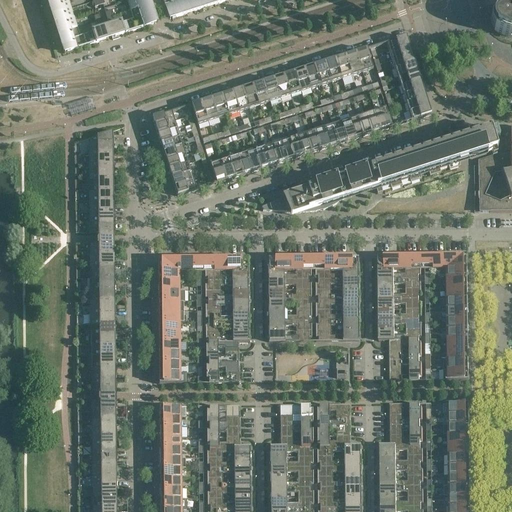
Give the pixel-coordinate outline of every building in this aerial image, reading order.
[(71,10),(69,0),(49,7),(52,16),(71,10)] [(150,5),(148,1),(147,0),(132,0),(127,2),(130,11),(150,5)] [(180,17),(174,0),(163,0),(170,20),(180,17)] [(186,0),(174,0),(180,17),(191,14),(186,0)] [(201,10),(197,0),(186,0),(191,14),(201,10)] [(211,7),(208,0),(197,0),(201,10),(211,7)] [(152,14),(151,8),(150,5),(130,11),(133,20),(152,14)] [(511,5),(509,6),(507,7),(505,8),(502,9),(500,10),(498,11),(497,12),(494,14),(493,15),(492,16),(491,17),(491,18),(491,19),(490,20),(490,22),(490,23),(490,24),(491,25),(491,26),(491,27),(492,28),(492,29),(493,30),(494,31),(496,32),(498,34),(500,35),(503,36),(506,37),(510,38),(511,38),(511,5)] [(74,19),(71,10),(52,16),(55,25),(74,19)] [(156,25),(155,22),(152,14),(133,20),(131,21),(134,32),(156,25)] [(77,28),(74,19),(55,25),(58,34),(77,28)] [(86,47),(134,32),(131,21),(83,36),(86,47)] [(80,37),(77,28),(58,34),(61,43),(80,37)] [(86,47),(83,36),(80,37),(61,43),(64,54),(86,47)] [(409,47),(406,38),(386,44),(389,53),(409,47)] [(411,55),(409,47),(389,53),(392,62),(411,55)] [(373,70),(367,51),(367,50),(356,54),(362,73),(373,70)] [(362,73),(356,54),(346,57),(352,77),(362,73)] [(414,64),(411,55),(392,62),(395,70),(414,64)] [(352,77),(346,57),(336,60),(342,80),(352,77)] [(342,80),(336,60),(325,64),(331,83),(342,80)] [(331,83),(325,64),(315,67),(321,86),(331,83)] [(417,73),(414,64),(395,70),(398,79),(417,73)] [(321,86),(315,67),(305,70),(311,90),(321,86)] [(311,90),(305,70),(294,74),(301,93),(311,90)] [(420,81),(417,73),(398,79),(400,87),(420,81)] [(301,93),(294,74),(284,77),(290,96),(301,93)] [(290,96),(284,77),(274,80),(280,100),(290,96)] [(280,100),(274,80),(264,84),(270,103),(280,100)] [(422,90),(420,81),(400,87),(403,96),(422,90)] [(270,103),(264,84),(253,87),(260,106),(270,103)] [(260,106),(253,87),(243,90),(249,110),(260,106)] [(249,110),(243,90),(233,93),(239,113),(249,110)] [(425,98),(422,90),(403,96),(406,105),(425,98)] [(239,113),(233,93),(222,97),(229,116),(239,113)] [(229,116),(222,97),(212,100),(218,119),(229,116)] [(428,107),(425,98),(406,105),(409,113),(428,107)] [(218,119),(212,100),(202,103),(208,123),(218,119)] [(208,123),(202,103),(191,107),(197,126),(208,123)] [(431,116),(428,107),(409,113),(411,122),(431,116)] [(392,128),(386,109),(375,112),(381,132),(392,128)] [(381,132),(375,112),(366,115),(373,135),(381,132)] [(174,122),(172,113),(152,119),(155,128),(174,122)] [(373,135),(366,115),(358,118),(364,137),(373,135)] [(364,137),(358,118),(349,121),(355,140),(364,137)] [(355,140),(349,121),(341,123),(347,143),(355,140)] [(177,131),(174,122),(155,128),(158,137),(177,131)] [(347,143),(341,123),(332,126),(338,146),(347,143)] [(338,146),(332,126),(323,129),(330,148),(338,146)] [(330,148),(323,129),(315,132),(321,151),(330,148)] [(458,163),(497,151),(492,135),(495,134),(498,133),(497,130),(491,132),(491,130),(432,149),(440,175),(460,168),(458,163)] [(511,130),(511,131),(511,130),(510,130),(510,151),(478,161),(479,162),(478,162),(478,177),(479,214),(489,214),(511,213),(511,130)] [(180,139),(177,131),(158,137),(160,145),(180,139)] [(113,157),(112,132),(97,137),(97,145),(88,145),(89,157),(113,157)] [(321,151),(315,132),(306,134),(313,154),(321,151)] [(313,154),(306,134),(298,137),(304,157),(313,154)] [(304,157),(298,137),(289,140),(295,159),(304,157)] [(183,148),(180,139),(160,145),(163,154),(183,148)] [(295,159),(289,140),(281,143),(287,162),(295,159)] [(287,162),(281,143),(272,145),(278,165),(287,162)] [(278,165),(272,145),(263,148),(270,168),(278,165)] [(185,156),(183,148),(163,154),(166,163),(185,156)] [(270,168),(263,148),(255,151),(261,170),(270,168)] [(440,175),(432,149),(412,156),(420,181),(440,175)] [(261,170),(255,151),(246,154),(253,173),(261,170)] [(253,173),(246,154),(238,156),(244,176),(253,173)] [(188,165),(185,156),(166,163),(169,171),(188,165)] [(244,176),(238,156),(229,159),(235,179),(244,176)] [(420,181),(412,156),(393,162),(401,187),(420,181)] [(113,169),(113,157),(89,157),(89,169),(113,169)] [(235,179),(229,159),(221,162),(227,181),(235,179)] [(227,181),(221,162),(210,165),(216,185),(227,181)] [(401,187),(393,162),(373,168),(380,188),(376,190),(377,195),(401,187)] [(191,173),(188,165),(169,171),(171,180),(191,173)] [(380,188),(373,168),(372,167),(366,169),(365,171),(333,181),(347,199),(371,191),(370,189),(369,188),(375,187),(376,190),(380,188)] [(113,181),(113,169),(89,169),(89,181),(113,181)] [(194,182),(191,173),(171,180),(174,188),(194,182)] [(347,199),(333,181),(333,180),(316,187),(315,186),(315,187),(308,189),(308,188),(307,189),(308,189),(285,196),(286,199),(262,208),(263,212),(290,213),(291,217),(301,214),(305,214),(308,214),(311,213),(314,213),(315,213),(323,211),(327,210),(331,208),(334,206),(347,199)] [(113,193),(113,181),(89,181),(89,193),(113,193)] [(197,191),(194,182),(174,188),(177,197),(197,191)] [(113,203),(113,193),(89,193),(89,203),(113,203)] [(113,213),(113,203),(89,203),(89,213),(113,213)] [(113,223),(113,213),(89,213),(89,224),(113,223)] [(197,220),(185,224),(187,229),(199,225),(197,220)] [(114,256),(114,234),(113,223),(89,224),(89,234),(98,234),(98,240),(98,245),(90,245),(90,256),(114,256)] [(114,268),(114,256),(90,256),(90,268),(114,268)] [(468,269),(468,258),(445,259),(445,270),(447,270),(446,269),(468,269)] [(401,270),(400,259),(378,259),(378,270),(394,270),(401,270)] [(445,270),(445,259),(400,259),(401,270),(405,270),(421,270),(445,270)] [(291,271),(290,260),(268,260),(268,271),(283,271),(283,272),(291,271)] [(335,271),(335,260),(290,260),(291,271),(295,271),(311,271),(311,272),(315,271),(330,271),(335,271)] [(358,270),(358,260),(335,260),(335,271),(342,271),(342,270),(358,270)] [(181,273),(180,261),(158,262),(158,272),(179,272),(179,273),(181,273)] [(225,272),(225,261),(180,261),(181,273),(205,273),(205,272),(220,272),(225,272)] [(248,271),(248,262),(248,261),(225,261),(225,272),(232,272),(248,271)] [(114,280),(114,268),(90,268),(90,280),(114,280)] [(468,279),(468,274),(468,269),(446,269),(447,270),(447,280),(468,279)] [(358,280),(358,275),(358,270),(342,270),(342,271),(342,275),(330,276),(330,271),(315,271),(315,277),(316,277),(317,277),(317,281),(358,280)] [(418,280),(418,276),(420,276),(421,276),(421,270),(405,270),(406,275),(394,275),(394,270),(378,270),(378,280),(418,280)] [(248,282),(248,276),(248,271),(232,272),(232,277),(220,277),(220,272),(205,272),(205,273),(205,278),(206,278),(207,278),(207,282),(248,282)] [(311,277),(311,272),(311,271),(295,271),(295,276),(283,276),(283,272),(283,271),(268,271),(268,281),(308,281),(308,277),(310,277),(311,277)] [(179,282),(179,273),(179,272),(158,272),(158,283),(179,282)] [(468,290),(468,279),(447,280),(447,290),(468,290)] [(114,292),(114,280),(90,280),(90,292),(114,292)] [(358,291),(358,280),(317,281),(318,285),(316,285),(315,285),(315,291),(331,291),(331,286),(343,286),(343,291),(358,291)] [(394,290),(394,285),(406,285),(406,290),(421,290),(421,284),(420,284),(418,284),(418,280),(378,280),(378,290),(394,290)] [(311,291),(311,285),(310,285),(308,285),(308,281),(268,281),(268,292),(284,291),(283,286),(296,286),(296,291),(311,291)] [(179,293),(179,282),(158,283),(158,293),(179,293)] [(248,292),(248,282),(207,282),(208,286),(206,286),(205,286),(205,292),(220,292),(220,287),(232,287),(232,292),(248,292)] [(419,300),(419,296),(420,296),(421,296),(421,290),(406,290),(406,295),(394,295),(394,290),(378,290),(378,301),(419,300)] [(468,300),(468,294),(468,290),(447,290),(447,300),(468,300)] [(311,298),(311,291),(296,291),(296,296),(284,296),(284,291),(268,292),(268,302),(309,301),(309,297),(310,297),(310,298),(311,298)] [(358,301),(358,295),(358,291),(343,291),(343,296),(331,296),(331,291),(315,291),(315,297),(316,297),(318,297),(318,301),(358,301)] [(114,304),(114,292),(90,292),(90,304),(114,304)] [(248,302),(248,297),(248,292),(232,292),(232,297),(220,298),(220,292),(205,292),(205,299),(206,299),(208,299),(208,302),(248,302)] [(179,303),(179,293),(158,293),(158,303),(179,303)] [(394,311),(394,305),(406,305),(406,311),(421,310),(421,304),(419,304),(419,300),(378,301),(378,311),(394,311)] [(468,310),(468,300),(447,300),(447,310),(468,310)] [(311,312),(311,305),(309,305),(309,301),(268,302),(268,312),(284,312),(284,307),(296,307),(296,312),(311,312)] [(358,311),(358,306),(358,301),(318,301),(318,305),(316,305),(315,305),(315,311),(331,311),(331,306),(343,306),(343,311),(358,311)] [(221,312),(221,307),(232,307),(232,312),(248,312),(248,302),(208,302),(208,306),(206,306),(205,306),(205,313),(221,312)] [(183,313),(183,303),(179,303),(158,303),(158,313),(183,313)] [(114,316),(114,304),(90,304),(90,316),(114,316)] [(419,321),(419,317),(421,317),(421,310),(406,311),(406,316),(394,316),(394,311),(378,311),(378,321),(419,321)] [(468,320),(468,315),(468,310),(447,310),(447,320),(468,320)] [(358,321),(358,316),(358,311),(343,311),(343,317),(331,317),(331,311),(315,311),(315,318),(316,318),(318,318),(318,322),(358,321)] [(248,322),(248,317),(248,312),(232,312),(232,317),(221,317),(221,312),(205,313),(205,319),(206,319),(208,319),(208,323),(248,322)] [(311,318),(311,312),(296,312),(296,317),(284,317),(284,312),(268,312),(268,322),(309,322),(309,318),(311,318)] [(183,323),(183,313),(158,313),(158,323),(180,323),(183,323)] [(115,326),(114,316),(90,316),(90,326),(115,326)] [(468,330),(468,320),(447,320),(447,331),(468,330)] [(358,331),(358,321),(318,322),(318,326),(316,326),(316,325),(315,325),(315,332),(331,332),(331,327),(343,327),(343,332),(358,331)] [(394,331),(394,326),(406,326),(406,331),(422,331),(421,324),(421,325),(419,325),(419,321),(378,321),(378,331),(394,331)] [(248,333),(248,322),(208,323),(208,327),(206,327),(205,327),(205,333),(221,333),(221,328),(233,328),(233,333),(248,333)] [(284,332),(284,327),(296,327),(296,332),(311,332),(311,326),(309,326),(309,322),(268,322),(268,332),(284,332)] [(180,333),(180,323),(158,323),(158,333),(180,333)] [(115,336),(115,326),(90,326),(91,336),(115,336)] [(469,341),(469,335),(468,330),(447,331),(447,341),(469,341)] [(359,342),(359,336),(358,331),(343,332),(343,337),(331,337),(331,332),(315,332),(316,338),(318,338),(318,342),(316,342),(316,343),(359,342)] [(422,337),(422,331),(406,331),(406,336),(394,336),(394,331),(378,331),(379,342),(389,342),(389,341),(419,341),(419,337),(421,337),(422,337)] [(311,338),(311,332),(296,332),(296,337),(284,337),(284,332),(268,332),(269,343),(312,343),(312,342),(309,342),(309,338),(311,338)] [(180,343),(180,333),(158,333),(159,344),(180,343)] [(249,343),(249,337),(248,333),(233,333),(233,338),(221,338),(221,333),(205,333),(206,339),(208,339),(208,343),(238,343),(249,343)] [(115,346),(115,336),(91,336),(91,347),(115,346)] [(422,351),(422,345),(421,345),(419,345),(419,341),(389,341),(389,342),(389,352),(402,351),(402,346),(409,346),(409,351),(422,351)] [(469,351),(469,341),(447,341),(447,351),(469,351)] [(180,354),(180,343),(159,344),(159,354),(180,354)] [(238,353),(238,343),(208,343),(208,347),(206,347),(206,353),(218,353),(218,348),(225,348),(225,353),(238,353)] [(115,357),(115,346),(91,347),(91,357),(115,357)] [(422,358),(422,351),(409,351),(410,356),(402,356),(402,351),(389,352),(389,362),(419,361),(419,357),(421,357),(421,358),(422,358)] [(469,361),(469,356),(469,351),(447,351),(448,361),(469,361)] [(238,363),(238,358),(238,353),(225,353),(225,358),(218,358),(218,353),(206,353),(206,360),(208,360),(208,364),(238,363)] [(180,364),(180,354),(159,354),(159,364),(180,364)] [(348,364),(348,355),(340,355),(340,364),(348,364)] [(115,369),(115,357),(91,357),(91,369),(115,369)] [(422,372),(422,365),(421,365),(419,365),(419,361),(389,362),(389,372),(402,372),(402,367),(410,367),(410,372),(422,372)] [(469,371),(469,361),(448,361),(448,371),(447,371),(448,371),(469,371)] [(238,373),(238,363),(208,364),(208,368),(206,368),(206,367),(206,374),(218,374),(218,369),(225,369),(225,374),(238,373)] [(180,374),(180,364),(159,364),(159,374),(180,374)] [(115,381),(115,369),(91,369),(91,381),(115,381)] [(469,382),(469,376),(469,371),(448,371),(444,371),(444,372),(444,381),(444,382),(469,382)] [(422,378),(422,372),(410,372),(410,377),(403,377),(402,372),(389,372),(390,383),(422,382),(420,382),(419,378),(421,378),(422,378)] [(239,384),(238,378),(238,373),(225,374),(225,379),(218,379),(218,374),(206,374),(206,380),(207,380),(208,380),(208,384),(206,384),(206,385),(239,384)] [(180,384),(180,374),(159,374),(159,385),(182,385),(182,384),(180,384)] [(115,413),(115,391),(115,381),(91,381),(91,392),(100,391),(100,398),(100,402),(91,402),(91,413),(115,413)] [(422,416),(422,410),(420,410),(420,406),(422,406),(422,405),(390,406),(390,416),(403,416),(403,411),(410,411),(410,416),(422,416)] [(469,416),(469,406),(469,405),(447,405),(447,406),(448,406),(448,416),(469,416)] [(349,417),(349,406),(316,407),(319,407),(319,411),(317,411),(316,411),(316,417),(329,417),(329,418),(336,418),(336,417),(349,417)] [(239,418),(239,407),(206,408),(209,408),(209,412),(207,412),(206,412),(206,418),(219,418),(219,413),(226,413),(226,418),(239,418)] [(312,417),(312,411),(310,411),(310,407),(312,407),(280,407),(280,418),(293,417),(293,418),(300,418),(300,417),(312,417)] [(181,419),(181,409),(182,409),(182,408),(159,408),(159,419),(181,419)] [(116,425),(115,413),(91,413),(91,425),(116,425)] [(422,423),(422,416),(410,416),(410,421),(403,421),(403,416),(390,416),(390,427),(420,426),(420,422),(422,422),(422,423)] [(470,426),(469,420),(469,416),(448,416),(448,426),(470,426)] [(312,424),(312,417),(300,417),(300,418),(300,422),(293,422),(293,418),(293,417),(280,418),(280,428),(310,428),(310,424),(312,424)] [(349,427),(349,422),(349,417),(336,417),(336,418),(336,422),(329,422),(329,418),(329,417),(316,417),(317,424),(317,423),(319,423),(319,427),(349,427)] [(239,428),(239,423),(239,418),(226,418),(226,423),(219,423),(219,418),(206,418),(206,425),(207,425),(209,425),(209,429),(239,428)] [(181,429),(181,419),(159,419),(160,429),(181,429)] [(116,437),(116,425),(91,425),(92,437),(116,437)] [(423,436),(423,430),(422,430),(420,430),(420,426),(390,427),(390,437),(403,437),(403,432),(410,432),(410,437),(423,436)] [(470,436),(470,426),(448,426),(448,436),(470,436)] [(349,437),(349,427),(319,427),(319,431),(317,431),(317,438),(329,438),(329,433),(336,432),(336,437),(349,437)] [(239,438),(239,428),(209,429),(209,433),(207,433),(207,432),(207,439),(219,439),(219,434),(226,434),(226,439),(239,438)] [(313,438),(313,431),(312,431),(310,431),(310,428),(280,428),(280,438),(293,438),(293,433),(300,433),(300,438),(313,438)] [(181,439),(181,429),(160,429),(160,439),(181,439)] [(423,443),(423,436),(410,437),(410,442),(403,442),(403,437),(390,437),(390,446),(390,447),(420,447),(420,443),(422,443),(423,443)] [(470,446),(470,441),(470,436),(448,436),(448,446),(470,446)] [(116,447),(116,437),(92,437),(92,447),(116,447)] [(349,447),(349,442),(349,437),(336,437),(336,442),(329,442),(329,438),(317,438),(317,444),(319,444),(319,448),(349,447)] [(239,448),(239,443),(239,438),(226,439),(226,444),(219,444),(219,439),(207,439),(207,445),(209,445),(209,449),(239,449),(239,448)] [(313,444),(313,438),(300,438),(300,443),(293,443),(293,438),(280,438),(280,448),(310,448),(310,444),(312,444),(313,444)] [(181,449),(181,439),(160,439),(160,450),(181,449)] [(396,457),(396,452),(408,452),(408,457),(423,457),(423,451),(422,451),(420,451),(420,447),(390,447),(390,446),(380,447),(380,457),(396,457)] [(470,456),(470,446),(448,446),(449,457),(470,456)] [(116,457),(116,447),(92,447),(92,458),(116,457)] [(332,458),(332,452),(344,452),(344,458),(360,458),(360,447),(349,447),(319,448),(319,452),(317,452),(317,458),(332,458)] [(222,459),(222,454),(234,454),(234,459),(250,459),(250,448),(239,448),(239,449),(209,449),(209,453),(207,453),(207,459),(222,459)] [(286,458),(286,453),(297,453),(298,458),(313,458),(313,452),(312,452),(310,452),(310,448),(280,448),(270,448),(270,459),(286,458)] [(181,460),(181,449),(160,450),(160,460),(181,460)] [(470,467),(470,461),(470,456),(449,457),(449,467),(470,467)] [(116,468),(116,457),(92,458),(92,468),(116,468)] [(423,463),(423,457),(408,457),(408,462),(396,462),(396,457),(380,457),(380,468),(420,467),(420,463),(422,463),(423,463)] [(313,464),(313,458),(298,458),(298,463),(286,463),(286,458),(270,459),(270,469),(310,468),(310,464),(312,464),(313,464)] [(360,468),(360,462),(360,458),(344,458),(344,463),(332,463),(332,458),(317,458),(317,464),(318,464),(319,464),(320,468),(360,468)] [(250,469),(250,464),(250,459),(234,459),(234,464),(222,464),(222,459),(207,459),(207,466),(208,466),(208,465),(209,465),(210,469),(250,469)] [(185,470),(185,460),(181,460),(160,460),(160,470),(181,470),(185,470)] [(396,478),(396,472),(408,472),(408,477),(423,477),(423,471),(422,471),(420,471),(420,467),(380,468),(380,478),(396,478)] [(470,477),(470,467),(449,467),(449,477),(470,477)] [(116,478),(116,468),(92,468),(92,478),(116,478)] [(286,479),(286,473),(298,473),(298,479),(313,478),(313,472),(312,472),(310,472),(310,468),(270,469),(270,479),(286,479)] [(332,478),(332,473),(344,473),(344,478),(360,478),(360,468),(320,468),(320,472),(318,472),(317,472),(317,478),(332,478)] [(222,480),(222,474),(234,474),(234,479),(250,479),(250,469),(210,469),(210,473),(208,473),(207,473),(207,480),(222,480)] [(181,480),(181,470),(160,470),(160,480),(181,480)] [(423,484),(423,477),(408,477),(408,482),(396,483),(396,478),(380,478),(380,488),(421,488),(421,484),(422,484),(423,484)] [(470,487),(470,482),(470,477),(449,477),(449,487),(470,487)] [(116,488),(116,478),(92,478),(92,488),(116,488)] [(313,485),(313,478),(298,479),(298,484),(286,484),(286,479),(270,479),(270,489),(311,489),(311,485),(312,485),(313,485)] [(360,488),(360,483),(360,478),(344,478),(344,483),(332,483),(332,478),(317,478),(317,485),(318,485),(320,485),(320,489),(360,488)] [(250,489),(250,484),(250,479),(234,479),(234,484),(223,484),(222,480),(207,480),(207,486),(208,486),(210,486),(210,490),(250,489)] [(182,490),(181,480),(160,480),(160,490),(182,490)] [(470,497),(470,487),(449,487),(449,497),(470,497)] [(116,498),(116,488),(92,488),(92,498),(116,498)] [(333,499),(333,493),(344,493),(344,499),(360,498),(360,488),(320,489),(320,492),(318,492),(317,492),(317,499),(333,499)] [(396,498),(396,493),(408,492),(408,498),(423,498),(423,491),(421,491),(421,488),(380,488),(380,498),(396,498)] [(223,500),(223,494),(234,494),(234,500),(250,500),(250,489),(210,490),(210,494),(208,494),(207,494),(207,500),(223,500)] [(286,499),(286,494),(298,494),(298,499),(313,499),(313,492),(313,493),(311,493),(311,489),(270,489),(270,499),(286,499)] [(182,500),(182,490),(160,490),(160,500),(182,500)] [(470,507),(470,502),(470,497),(449,497),(449,508),(470,507)] [(116,508),(116,498),(92,498),(92,509),(116,508)] [(360,509),(360,503),(360,498),(344,499),(344,503),(333,504),(333,499),(317,499),(317,505),(318,505),(320,505),(320,509),(360,509)] [(423,504),(423,498),(408,498),(408,503),(396,503),(396,498),(380,498),(380,508),(421,508),(421,504),(423,504)] [(313,505),(313,499),(298,499),(298,504),(286,504),(286,499),(270,499),(270,510),(311,509),(311,505),(313,505)] [(182,510),(182,500),(160,500),(160,511),(182,510)] [(250,510),(250,504),(250,500),(234,500),(234,505),(223,505),(223,500),(207,500),(207,506),(208,506),(210,506),(210,510),(250,510)]
